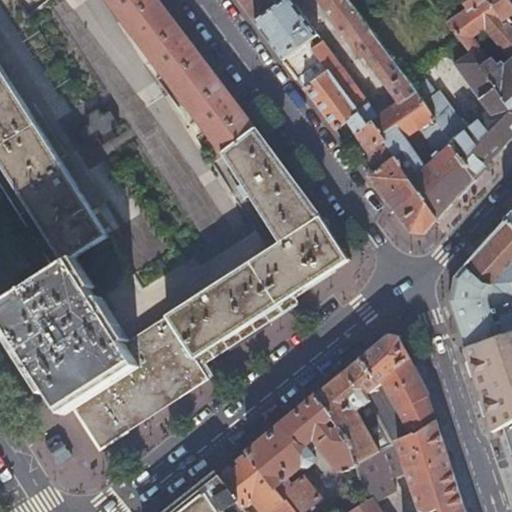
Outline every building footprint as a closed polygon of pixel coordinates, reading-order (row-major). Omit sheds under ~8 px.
[(0,0),(0,199),(34,256),(47,278),(0,307),(0,334),(51,417),(68,405),(96,451),(207,378),(199,365),(196,359),(223,341),(227,347),(298,302),(294,295),(350,259),(320,217),(249,122),(182,33),(157,0),(106,0),(282,234),(126,337),(74,251),(99,236),(0,74),(0,0)] [(436,219),(474,178),(426,95),(416,82),(352,0),(316,0),(359,58),(362,55),(397,100),(377,116),(290,0),(280,0),(275,4),(272,0),(238,0),(282,60),(309,40),(368,123),(373,119),(436,219)] [(351,134),(368,123),(309,40),(282,60),(334,129),(343,123),(351,134)] [(373,119),(368,123),(351,134),(378,171),(369,176),(412,233),(423,234),(436,219),(373,119)] [(511,219),(510,217),(508,219),(469,264),(511,287),(511,219)] [(511,335),(511,287),(469,264),(457,278),(450,300),(467,353),(511,335)] [(511,335),(467,353),(470,363),(480,393),(496,439),(511,429),(511,335)] [(362,400),(379,386),(411,360),(401,339),(389,337),(319,395),(353,444),(358,464),(376,456),(381,453),(357,416),(369,408),(362,400)] [(199,365),(227,347),(223,341),(196,359),(199,365)] [(379,386),(414,436),(438,424),(430,400),(411,360),(379,386)] [(376,456),(385,476),(395,495),(381,506),(383,511),(422,511),(400,444),(414,436),(379,386),(362,400),(369,408),(357,416),(381,453),(376,456)] [(347,471),(358,464),(353,444),(319,395),(297,412),(247,453),(294,511),(324,511),(313,495),(303,502),(298,494),(313,462),(305,448),(314,442),(340,474),(343,473),(347,471)] [(22,426),(28,436),(34,447),(45,440),(33,419),(22,426)] [(466,511),(464,503),(438,424),(414,436),(400,444),(422,511),(343,511),(342,511),(466,511)] [(511,429),(496,439),(511,483),(511,429)] [(347,471),(343,473),(340,474),(314,442),(305,448),(313,462),(298,494),(303,502),(313,495),(324,511),(336,511),(354,489),(347,471)] [(174,511),(248,511),(245,508),(252,503),(258,511),(294,511),(247,453),(174,511)] [(376,456),(358,464),(360,479),(373,496),(351,511),(383,511),(381,506),(395,495),(385,476),(376,456)] [(358,464),(347,471),(354,489),(336,511),(342,511),(343,511),(351,511),(373,496),(360,479),(358,464)]
